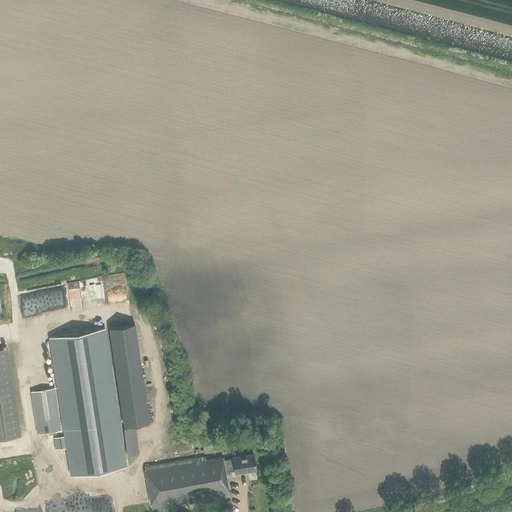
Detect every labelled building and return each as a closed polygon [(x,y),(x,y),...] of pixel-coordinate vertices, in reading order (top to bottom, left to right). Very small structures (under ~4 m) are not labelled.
[(136,324),(108,329),(124,427),(152,422),(136,324)] [(73,475),(124,467),(103,329),(52,337),(58,379),(62,403),(64,415),(73,475)] [(0,439),(21,436),(7,348),(0,349),(0,439)] [(54,389),(31,392),(37,434),(60,431),(54,389)] [(68,449),(66,436),(54,438),(55,450),(68,449)] [(152,510),(230,497),(226,473),(235,471),(235,474),(256,471),(254,455),(232,458),(223,460),(222,458),(205,460),(205,457),(144,466),(152,510)]
